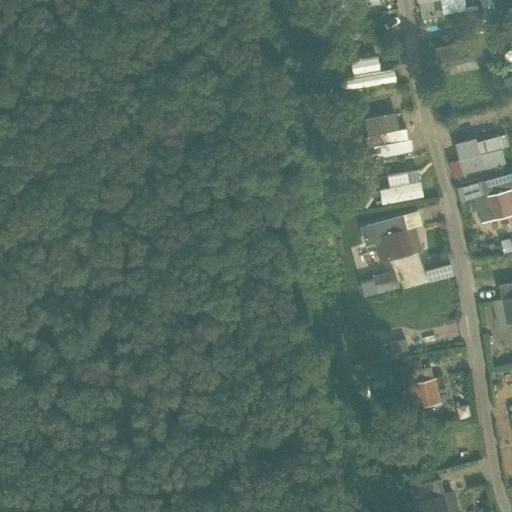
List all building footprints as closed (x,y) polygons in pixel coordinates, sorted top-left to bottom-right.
[(318,0),(307,0),(309,9),(320,7),(318,0)] [(377,0),(325,0),(327,12),(378,3),(377,0)] [(418,0),(422,18),(443,14),(443,13),(440,0),(418,0)] [(474,8),(464,10),(466,21),(477,19),(474,8)] [(439,56),(473,49),(471,38),(437,45),(439,56)] [(337,77),(339,90),(393,81),(388,52),(348,60),(350,75),(337,77)] [(315,80),(324,79),(331,78),(328,61),(321,62),(312,63),(315,80)] [(493,79),(491,70),(482,71),(484,81),(493,79)] [(511,100),(511,75),(501,79),(505,91),(507,101),(511,100)] [(366,157),(409,149),(407,138),(405,138),(403,128),(365,135),(367,146),(364,146),(366,157)] [(501,148),(480,153),(475,137),(454,143),(462,174),(505,163),(501,148)] [(483,195),(473,198),(480,221),(511,212),(511,173),(511,172),(479,181),(483,195)] [(342,175),(342,183),(343,183),(354,183),(354,174),(342,174),(342,175)] [(425,196),(422,182),(381,190),(383,204),(425,196)] [(359,189),(350,202),(351,203),(358,207),(361,209),(363,206),(370,196),(359,189)] [(400,215),(360,225),(365,246),(375,243),(375,245),(379,261),(422,251),(415,225),(404,228),(400,215)] [(371,278),(375,293),(398,287),(394,269),(370,275),(371,278)] [(363,296),(375,293),(371,278),(359,281),(363,296)] [(502,299),(492,301),(498,326),(507,324),(507,323),(511,321),(511,281),(499,285),(502,299)] [(421,368),(419,358),(408,361),(410,371),(421,368)] [(439,398),(447,396),(442,376),(405,385),(410,408),(439,401),(439,398)] [(459,511),(454,490),(452,491),(444,493),(440,479),(420,485),(418,475),(408,478),(416,511),(459,511)]
